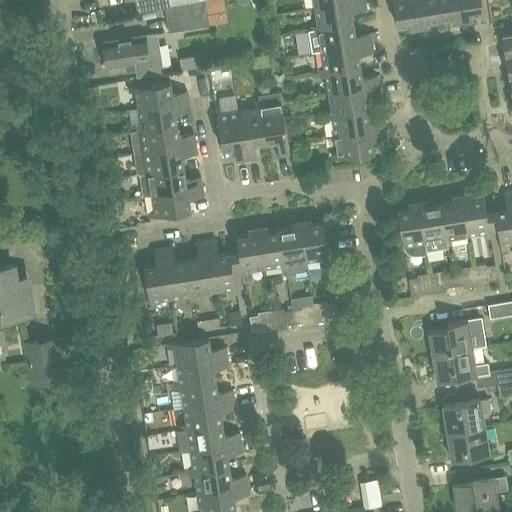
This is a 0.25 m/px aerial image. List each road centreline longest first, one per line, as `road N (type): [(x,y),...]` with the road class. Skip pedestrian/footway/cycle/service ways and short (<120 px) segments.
road 1 (residential): [(131,511),(49,0)]
road 2 (residential): [(277,488),(250,341),(374,318)]
road 3 (residential): [(417,145),(414,81),(384,40),(381,0)]
road 4 (residential): [(412,466),(389,347),(374,318)]
road 5 (residential): [(225,212),(242,200),(365,193)]
road 6 (residential): [(412,466),(277,488)]
road 7 (residential): [(225,212),(199,84)]
road 8 (residential): [(374,318),(365,193)]
